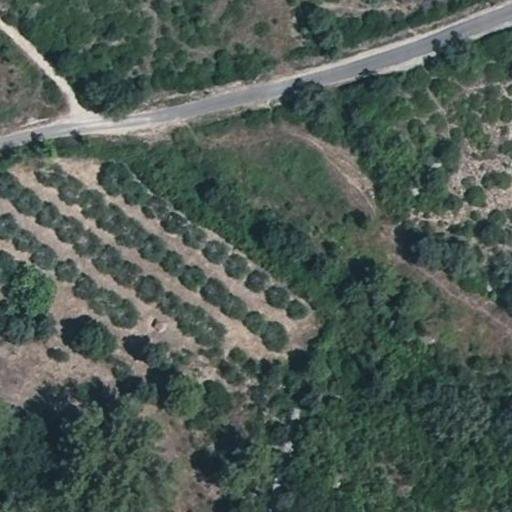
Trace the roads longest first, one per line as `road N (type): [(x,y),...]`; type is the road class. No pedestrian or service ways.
road 1 (unclassified): [(511,10),(419,49),(138,120),(79,118),(0,141)]
road 2 (track): [(0,24),(79,118)]
